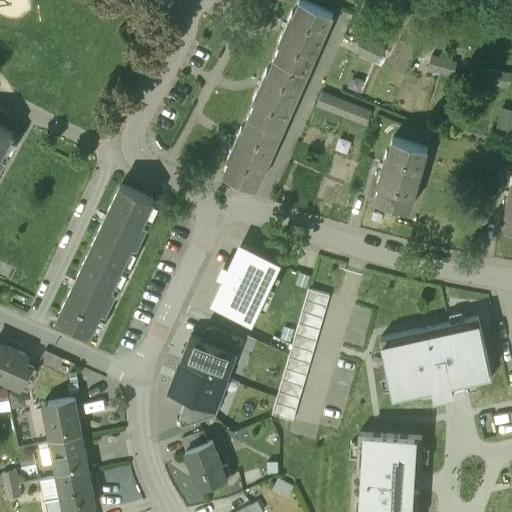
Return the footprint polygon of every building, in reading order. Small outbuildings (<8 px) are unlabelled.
[(332,13),(302,0),(300,0),(290,23),(288,22),(284,32),(286,33),(265,81),(263,80),(259,89),(261,90),(239,139),(237,138),(233,148),(235,149),(225,173),(256,187),(332,13)] [(405,0),(384,0),(401,9),(405,0)] [(385,51),(362,38),(355,51),(378,63),(385,51)] [(458,63),(433,57),(429,69),(455,76),(458,63)] [(511,75),(486,71),(484,84),(509,88),(511,75)] [(373,112),(325,93),(319,106),(368,125),(373,112)] [(498,129),(511,131),(511,105),(505,104),(498,129)] [(0,130),(0,164),(3,159),(0,157),(0,153),(10,136),(0,130)] [(391,138),(384,162),(381,161),(378,173),(381,173),(375,199),(409,208),(425,147),(391,138)] [(119,187),(59,316),(90,330),(100,309),(105,311),(114,291),(109,289),(130,244),(134,246),(144,226),(139,224),(149,201),(119,187)] [(280,260),(242,242),(230,267),(225,264),(219,277),(224,280),(213,304),(250,322),(280,260)] [(329,293),(308,287),(272,413),(292,419),(329,293)] [(478,315),(381,337),(394,398),(433,389),(434,393),(454,389),(453,385),(492,376),(478,315)] [(208,325),(203,338),(236,351),(235,352),(236,353),(241,338),(208,325)] [(203,338),(192,334),(182,359),(226,377),(235,352),(236,351),(203,338)] [(27,356),(0,343),(0,378),(26,390),(36,368),(24,363),(27,356)] [(226,377),(182,359),(170,389),(188,396),(189,394),(215,404),(226,377)] [(0,408),(12,409),(12,390),(0,389),(0,408)] [(74,398),(44,404),(50,439),(81,433),(74,398)] [(203,429),(181,438),(185,449),(208,441),(203,429)] [(422,435),(359,431),(357,468),(354,468),(351,511),(417,511),(419,489),(412,489),(412,473),(420,474),(422,435)] [(81,433),(50,439),(57,474),(87,468),(81,433)] [(185,449),(185,450),(186,450),(199,486),(199,487),(227,476),(226,476),(231,474),(227,464),(222,466),(212,440),(213,440),(212,439),(208,441),(185,449)] [(15,468),(1,471),(4,484),(18,481),(15,468)] [(87,468),(57,474),(61,497),(44,500),(45,511),(64,511),(67,511),(93,506),(95,505),(87,468)] [(18,481),(4,484),(6,497),(20,495),(18,481)] [(260,511),(263,511),(257,500),(235,511),(260,511)]
